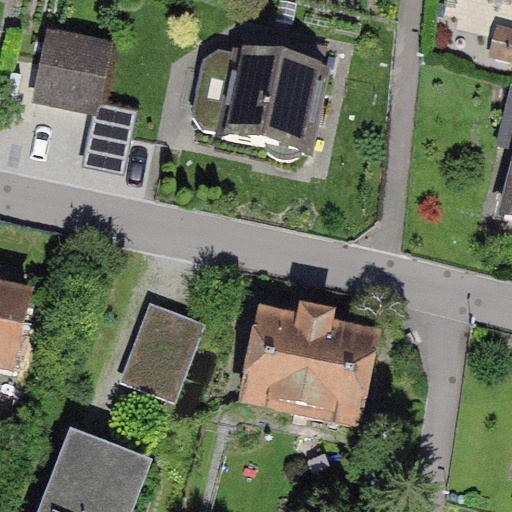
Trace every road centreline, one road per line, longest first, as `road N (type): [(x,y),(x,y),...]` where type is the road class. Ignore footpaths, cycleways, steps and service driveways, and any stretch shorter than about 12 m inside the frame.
road 1 (residential): [(453,293),(0,197)]
road 2 (residential): [(453,293),(423,511)]
